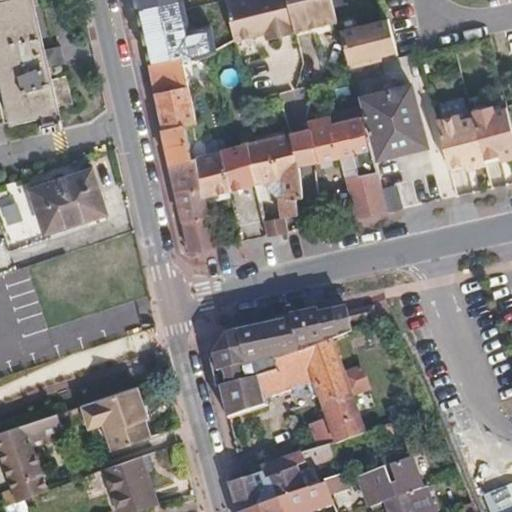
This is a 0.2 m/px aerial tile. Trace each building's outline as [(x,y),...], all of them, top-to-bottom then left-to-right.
[(0,0),(0,72),(5,97),(0,97),(0,125),(59,112),(49,68),(64,64),(61,49),(46,53),(33,0),(0,0)] [(133,0),(140,30),(174,22),(169,0),(133,0)] [(296,33),(287,0),(233,0),(226,2),(235,44),(265,35),(267,42),(296,34),(296,33)] [(339,22),(333,0),(287,0),(296,33),(339,22)] [(397,57),(388,21),(342,34),(351,70),(397,57)] [(177,32),(174,22),(140,30),(144,46),(164,43),(170,59),(149,65),(157,103),(163,131),(185,127),(196,125),(183,62),(177,32)] [(205,55),(198,26),(177,32),(183,62),(205,55)] [(426,147),(414,100),(411,86),(361,99),(377,160),(426,147)] [(511,156),(511,132),(507,112),(495,115),(493,109),(471,114),(472,120),(482,158),(503,152),(505,158),(511,156)] [(371,148),(362,114),(332,123),(330,116),(308,121),(310,128),(303,130),(314,164),(371,148)] [(482,158),(472,120),(460,123),(459,117),(435,123),(447,167),(469,161),(471,167),(484,164),(482,158)] [(41,126),(44,136),(62,131),(60,122),(41,126)] [(203,185),(196,157),(193,159),(185,127),(163,131),(172,168),(177,191),(203,185)] [(314,164),(303,130),(291,134),(300,168),(314,164)] [(303,197),(300,168),(291,134),(247,143),(253,183),(253,185),(280,178),(283,190),(281,218),(264,222),(269,240),(287,235),(283,220),(299,218),(294,200),(303,197)] [(253,183),(247,143),(227,149),(227,150),(237,189),(253,185),(253,183)] [(237,189),(227,150),(227,149),(220,152),(228,191),(237,189)] [(228,191),(220,152),(209,154),(196,157),(203,185),(206,197),(228,191)] [(32,190),(45,235),(48,233),(65,228),(105,215),(91,171),(32,190)] [(386,211),(378,174),(378,172),(342,183),(353,219),(386,211)] [(206,197),(203,185),(177,191),(184,221),(210,214),(206,197)] [(216,235),(210,214),(184,221),(191,253),(218,246),(216,235)] [(67,237),(65,228),(48,233),(51,243),(67,237)] [(238,240),(236,229),(216,235),(218,246),(238,240)] [(374,321),(371,307),(345,314),(348,328),(374,321)] [(345,314),(344,308),(306,317),(314,347),(329,340),(349,333),(348,328),(345,314)] [(314,347),(306,317),(291,320),(296,336),(291,337),(296,353),(314,347)] [(296,336),(291,320),(255,327),(263,345),(291,337),(296,336)] [(264,399),(262,377),(280,370),(276,361),(296,353),(291,337),(263,345),(255,327),(230,333),(213,353),(228,419),(264,405),(264,399)] [(341,374),(329,340),(314,347),(296,353),(276,361),(280,370),(262,377),(264,399),(304,385),(312,382),(317,397),(334,443),(362,434),(349,396),(368,390),(360,370),(341,374)] [(317,397),(312,382),(304,385),(310,399),(317,397)] [(152,436),(146,418),(152,416),(141,384),(85,403),(92,426),(106,422),(115,448),(152,436)] [(406,418),(401,404),(388,408),(392,423),(406,418)] [(47,489),(32,440),(47,435),(49,441),(67,435),(60,412),(31,422),(0,432),(0,447),(17,499),(47,489)] [(456,431),(447,412),(435,418),(443,437),(456,431)] [(332,460),(327,446),(303,454),(306,465),(307,469),(332,460)] [(155,464),(151,452),(141,455),(145,468),(155,464)] [(511,511),(486,452),(468,459),(455,465),(458,472),(470,499),(475,511),(511,511)] [(296,468),(306,465),(303,454),(259,469),(261,473),(263,479),(296,468)] [(133,511),(159,505),(145,468),(141,455),(103,469),(117,511),(133,511)] [(420,488),(410,460),(359,475),(370,507),(383,502),(420,488)] [(245,511),(304,491),(296,468),(263,479),(261,473),(242,480),(230,483),(237,511),(245,511)] [(327,492),(349,485),(347,479),(345,473),(325,480),(325,483),(327,492)] [(308,511),(317,509),(330,505),(331,504),(327,492),(325,483),(307,490),(304,491),(245,511),(308,511)] [(431,511),(423,486),(420,488),(383,502),(386,511),(431,511)]
